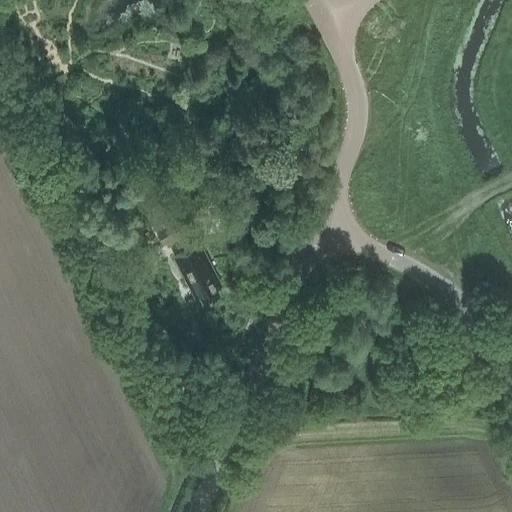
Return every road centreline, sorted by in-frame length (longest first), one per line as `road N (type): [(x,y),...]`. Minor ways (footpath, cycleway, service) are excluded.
road 1 (unclassified): [(199,511),(318,230)]
road 2 (unclassified): [(511,385),(476,324),(431,283),(318,230)]
road 3 (unclassified): [(318,230),(356,130),(344,72),(322,26)]
